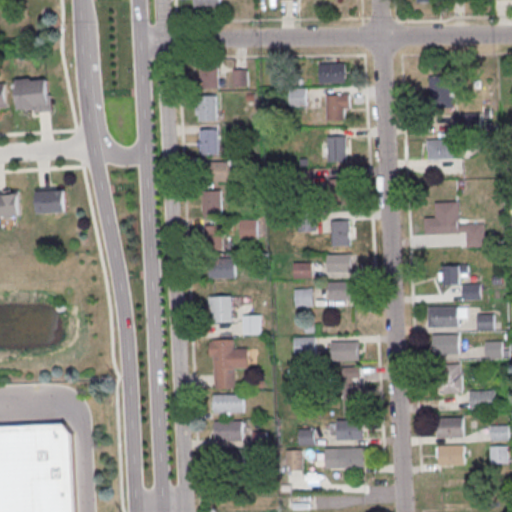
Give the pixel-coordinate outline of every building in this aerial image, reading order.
[(196,78),(197,90),(220,89),(219,64),(201,64),(202,77),(196,78)] [(321,84),(320,65),(347,64),(347,84),(321,84)] [(235,88),(234,71),(249,70),(249,87),(235,88)] [(432,109),(429,77),(451,75),(454,108),(432,109)] [(20,108),(17,79),(32,77),(32,81),(48,79),(49,94),(52,94),(53,111),(36,112),(35,109),(32,109),(32,107),(20,108)] [(0,113),(8,113),(6,81),(0,81),(0,113)] [(290,89),(291,107),(308,107),(307,89),(290,89)] [(200,122),(200,116),(197,116),(197,109),(200,109),(199,97),(218,96),(219,122),(200,122)] [(328,122),(327,96),(351,96),(351,109),(345,110),(346,122),(328,122)] [(455,115),(472,114),(473,131),(456,132),(455,115)] [(202,156),(201,131),(219,130),(219,156),(202,156)] [(329,163),(329,138),(347,137),(348,163),(329,163)] [(428,141),(465,140),(466,150),(457,151),(458,160),(428,161),(428,141)] [(203,183),(203,163),(239,163),(239,182),(203,183)] [(298,172),(299,189),(314,188),(314,171),(298,172)] [(331,181),(349,180),(350,205),(332,206),(331,181)] [(39,213),(38,191),(66,190),(67,212),(39,213)] [(204,192),(205,217),(223,216),(222,192),(204,192)] [(0,216),(0,193),(20,193),(21,215),(14,215),(12,218),(7,218),(5,216),(0,216)] [(436,204),(460,203),(461,234),(425,236),(425,219),(437,218),(436,204)] [(300,233),(299,214),(317,213),(318,232),(300,233)] [(333,221),(350,221),(351,247),(333,248),(333,221)] [(467,225),(486,224),(487,248),(468,248),(467,225)] [(227,250),(227,225),(206,225),(206,250),(227,250)] [(328,256),(352,255),(353,273),(329,274),(328,256)] [(210,280),(237,279),(237,259),(210,260),(210,280)] [(295,264),(313,263),(313,280),(295,281),(295,264)] [(445,286),(444,267),(469,266),(470,274),(462,274),(462,286),(445,286)] [(330,283),(354,283),(355,300),(330,301),(330,283)] [(464,286),(482,285),(483,301),(464,302),(464,286)] [(315,290),(315,309),(297,309),(296,290),(315,290)] [(213,324),(213,308),(211,309),(210,298),(233,297),(234,323),(213,324)] [(429,309),(459,308),(460,328),(430,329),(429,309)] [(478,315),(495,315),(496,331),(479,332),(478,315)] [(244,336),(244,317),(262,316),(263,335),(244,336)] [(434,336),(460,336),(461,356),(434,356),(434,336)] [(296,357),(295,338),(317,337),(318,356),(296,357)] [(211,343),(214,343),(214,341),(235,340),(235,350),(248,349),(249,368),(235,368),(236,388),(216,389),(215,358),(211,358),(211,343)] [(487,342),(503,342),(504,359),(487,359),(487,342)] [(333,344),(361,343),(361,362),(333,362),(333,344)] [(439,366),(440,394),(464,394),(463,365),(439,366)] [(362,368),(363,379),(354,380),(355,386),(364,386),(365,416),(345,416),(343,369),(362,368)] [(471,392),(496,391),(497,410),(472,412),(471,392)] [(215,414),(215,396),(245,395),(245,413),(215,414)] [(438,419),(465,419),(465,439),(439,439),(438,419)] [(216,422),(244,421),(244,441),(216,442),(216,422)] [(339,422),(365,421),(365,441),(339,441),(339,422)] [(0,511),(0,428),(69,425),(77,436),(80,511),(0,511)] [(492,427),(511,426),(511,442),(493,442),(492,427)] [(301,446),(300,430),(316,429),(316,446),(301,446)] [(254,433),(254,446),(268,446),(268,432),(254,433)] [(439,447),(466,446),(466,466),(440,467),(439,447)] [(491,447),(509,446),(509,464),(492,465),(491,447)] [(327,449),(365,448),(366,469),(327,469),(327,449)] [(218,451),(218,471),(245,470),(244,450),(218,451)] [(287,451),(304,451),(304,471),(288,471),(287,451)]
